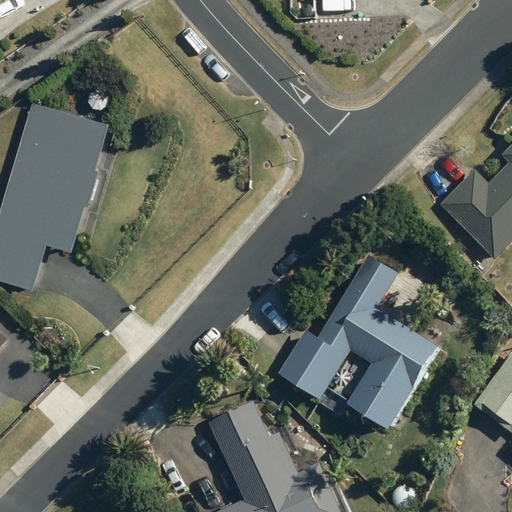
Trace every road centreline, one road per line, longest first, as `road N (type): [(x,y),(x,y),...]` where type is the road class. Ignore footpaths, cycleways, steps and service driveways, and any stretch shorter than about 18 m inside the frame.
road 1 (residential): [(13,511),(355,162)]
road 2 (residential): [(201,0),(355,162)]
road 3 (residential): [(355,162),(511,15)]
